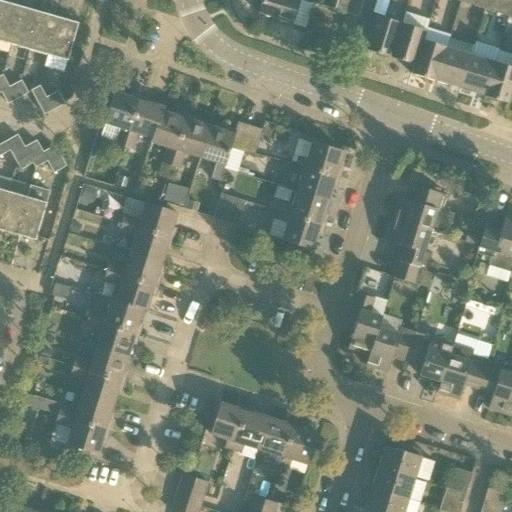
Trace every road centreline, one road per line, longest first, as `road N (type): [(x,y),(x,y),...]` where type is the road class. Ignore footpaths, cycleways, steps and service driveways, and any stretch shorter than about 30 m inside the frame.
road 1 (residential): [(395,116),(222,53),(188,0)]
road 2 (residential): [(135,501),(206,272)]
road 3 (residential): [(330,309),(395,116)]
road 4 (residential): [(0,116),(42,128),(76,109),(101,0)]
road 5 (residential): [(491,439),(366,402)]
road 6 (residential): [(330,309),(206,272)]
road 7 (residential): [(511,157),(395,116)]
